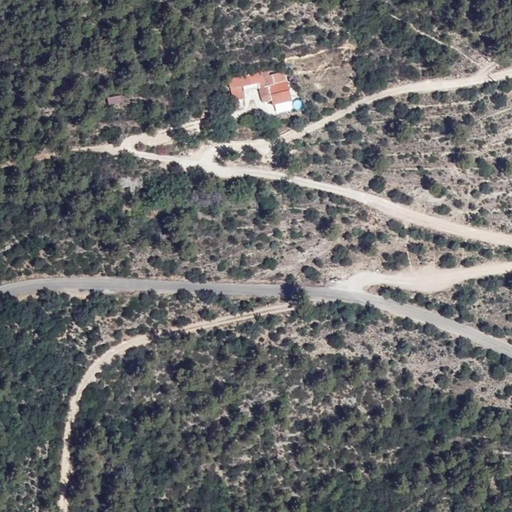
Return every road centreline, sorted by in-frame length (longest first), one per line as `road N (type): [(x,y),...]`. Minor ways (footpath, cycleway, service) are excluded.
road 1 (unclassified): [(511,240),(270,173),(215,171),(207,159),(225,148),(280,141),(384,93),(511,72)]
road 2 (track): [(335,292),(120,346),(87,375),(67,432),(57,511)]
road 3 (unclassified): [(0,298),(74,286),(346,295)]
road 4 (track): [(203,162),(90,147),(0,167)]
road 5 (unclassified): [(346,295),(511,353)]
road 6 (unclassified): [(346,295),(372,276),(428,281),(511,267)]
